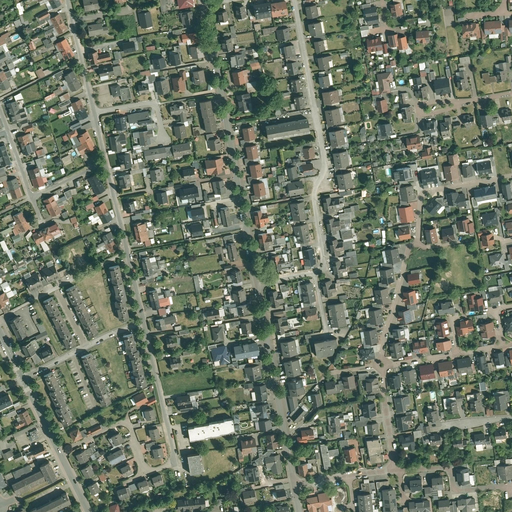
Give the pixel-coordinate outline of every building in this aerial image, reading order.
[(83,0),(85,9),(90,9),(90,7),(99,5),(98,0),(83,0)] [(172,0),(160,0),(163,13),(168,12),(166,4),(173,3),(172,0)] [(286,1),(270,3),(272,15),(273,16),(288,13),(286,1)] [(270,3),(254,6),(256,18),(272,15),(270,3)] [(394,4),(391,5),(393,15),(402,14),(400,3),(394,4)] [(316,5),(307,6),(309,18),(318,16),(316,5)] [(244,6),(236,7),(237,17),(241,16),(241,18),(246,17),(245,12),(244,6)] [(371,8),(366,9),(367,17),(368,16),(378,14),(376,7),(371,8)] [(47,11),(39,15),(41,19),(48,15),(50,14),(47,11)] [(149,11),(139,13),(142,27),(152,25),(149,11)] [(192,11),(181,13),(183,24),(185,24),(193,22),(193,19),(192,11)] [(227,11),(218,12),(220,21),(223,20),(223,21),(228,20),(227,11)] [(50,18),(48,20),(50,25),(54,23),(55,25),(55,26),(63,21),(59,13),(50,18)] [(378,14),(368,16),(369,24),(380,22),(378,14)] [(41,19),(39,20),(41,24),(46,21),(48,20),(50,18),(48,15),(41,19)] [(63,21),(55,26),(59,33),(67,29),(63,21)] [(321,21),(310,23),(312,35),(314,34),(323,33),(322,33),(321,21)] [(501,21),(493,22),(494,34),(497,33),(498,32),(501,32),(501,25),(501,21)] [(493,22),(485,22),(485,27),(486,33),(489,33),(490,34),(494,34),(493,22)] [(102,23),(88,26),(90,35),(103,32),(103,33),(104,33),(102,27),(102,23)] [(287,28),(277,29),(277,30),(279,40),(289,38),(287,28)] [(429,31),(417,32),(418,42),(429,41),(429,31)] [(196,33),(178,36),(179,43),(187,42),(187,44),(189,44),(198,42),(196,33)] [(397,34),(389,36),(390,43),(391,46),(399,45),(398,38),(397,34)] [(381,37),(374,38),(377,50),(383,49),(382,44),(381,37)] [(398,38),(399,45),(399,48),(408,47),(406,37),(398,38)] [(231,38),(221,40),(223,51),(229,50),(229,49),(233,49),(231,38)] [(374,38),(368,39),(370,51),(377,50),(374,38)] [(66,39),(57,43),(61,51),(69,47),(66,39)] [(134,40),(121,43),(123,52),(136,50),(134,40)] [(322,40),(315,41),(317,51),(325,50),(323,40),(322,40)] [(198,46),(191,47),(191,48),(193,57),(203,55),(201,45),(198,46)] [(294,45),(284,46),(286,57),(289,57),(290,57),(290,56),(296,55),(294,45)] [(61,51),(56,53),(58,58),(63,56),(65,59),(74,54),(70,47),(69,47),(61,51)] [(121,50),(114,52),(116,60),(119,59),(123,58),(121,50)] [(97,51),(89,53),(89,56),(88,57),(88,61),(90,60),(91,63),(100,61),(98,55),(97,51)] [(110,53),(98,55),(100,61),(111,59),(110,53)] [(170,55),(172,65),(180,63),(178,55),(178,53),(176,54),(170,55)] [(240,54),(231,56),(231,60),(232,66),(236,66),(237,66),(237,65),(244,64),(243,56),(242,54),(240,54)] [(324,56),(318,57),(318,58),(320,68),(325,68),(330,67),(329,59),(332,59),(332,55),(324,56)] [(163,57),(153,59),(155,67),(155,68),(159,67),(165,66),(163,57)] [(297,62),(287,63),(288,69),(290,69),(291,73),(299,72),(297,62)] [(505,62),(499,63),(500,71),(497,71),(498,75),(499,81),(506,79),(506,76),(507,75),(506,66),(505,62)] [(112,65),(99,69),(98,66),(101,79),(101,78),(100,76),(114,73),(115,75),(122,74),(122,73),(121,73),(120,65),(113,67),(112,64),(112,65)] [(203,69),(194,71),(195,76),(196,83),(205,81),(204,76),(204,73),(203,73),(203,69)] [(62,70),(54,74),(57,81),(61,79),(59,77),(64,74),(62,70)] [(246,70),(233,73),(235,83),(248,81),(246,70)] [(466,70),(460,71),(461,79),(458,79),(459,89),(467,87),(466,84),(468,84),(466,74),(466,70)] [(73,71),(64,75),(68,83),(77,79),(73,71)] [(391,72),(378,75),(381,88),(389,87),(388,80),(389,79),(392,79),(391,72)] [(498,75),(490,76),(489,72),(482,73),(483,78),(486,78),(486,79),(485,79),(486,84),(491,83),(491,82),(499,81),(498,75)] [(328,75),(320,76),(322,86),(330,84),(328,75)] [(181,77),(175,78),(176,80),(173,81),(175,91),(184,89),(183,79),(182,76),(181,77)] [(420,77),(414,78),(415,88),(418,87),(422,86),(420,77)] [(7,78),(0,81),(0,85),(2,90),(11,86),(8,81),(7,78)] [(300,78),(291,80),(293,91),(302,89),(300,78)] [(77,79),(68,83),(72,91),(81,86),(77,79)] [(166,79),(156,81),(159,94),(159,93),(159,92),(168,91),(168,92),(169,91),(166,79)] [(449,79),(442,80),(444,92),(451,91),(449,79)] [(442,80),(435,81),(438,94),(444,92),(442,80)] [(148,83),(138,85),(140,94),(150,92),(148,83)] [(129,87),(120,89),(119,85),(111,87),(114,96),(121,95),(122,100),(132,98),(129,87)] [(422,86),(418,87),(419,91),(416,91),(417,97),(420,97),(428,96),(427,92),(429,92),(428,86),(422,86)] [(330,91),(324,92),(325,98),(338,95),(337,90),(330,91)] [(249,93),(237,95),(240,110),(249,109),(248,102),(251,101),(249,93)] [(404,93),(401,94),(402,100),(401,100),(401,103),(406,102),(406,99),(409,99),(408,93),(404,93)] [(303,95),(294,97),(296,109),(305,107),(303,95)] [(338,95),(325,98),(326,103),(332,102),(339,101),(338,95)] [(69,99),(59,104),(60,107),(71,102),(69,99)] [(80,99),(72,103),(71,102),(75,111),(84,107),(80,99)] [(211,99),(200,101),(203,117),(203,116),(206,131),(217,129),(214,114),(211,99)] [(383,100),(377,101),(378,101),(378,105),(378,106),(378,108),(379,109),(379,111),(387,110),(387,106),(387,105),(387,104),(386,103),(385,99),(383,100)] [(16,101),(7,104),(10,113),(19,110),(19,109),(16,101)] [(184,104),(170,106),(171,113),(180,112),(181,117),(187,116),(184,104)] [(412,106),(402,108),(404,118),(412,116),(411,113),(413,113),(412,106)] [(84,107),(75,111),(79,119),(88,115),(84,107)] [(24,108),(19,109),(19,110),(10,113),(13,123),(18,122),(26,119),(27,118),(24,108)] [(330,109),(326,110),(327,115),(328,114),(328,116),(328,117),(340,115),(340,114),(338,115),(337,108),(339,108),(330,109)] [(511,110),(508,111),(508,109),(502,110),(504,119),(510,118),(511,117),(511,110)] [(148,111),(131,114),(131,115),(133,122),(139,121),(140,125),(153,123),(152,118),(150,119),(148,111)] [(490,114),(482,115),(484,126),(493,125),(492,121),(491,114),(490,114)] [(340,115),(328,117),(328,119),(329,123),(329,124),(333,123),(341,122),(341,121),(339,122),(338,115),(340,115)] [(470,115),(464,116),(466,125),(475,124),(474,116),(470,116),(470,115)] [(125,116),(116,118),(117,126),(119,125),(119,129),(118,129),(118,130),(127,128),(126,122),(125,116)] [(26,119),(18,122),(20,128),(23,126),(28,125),(26,119)] [(298,121),(296,121),(278,124),(275,125),(275,124),(266,126),(268,139),(310,131),(308,119),(298,120),(298,121)] [(434,123),(430,123),(430,122),(424,123),(426,133),(435,131),(434,123)] [(446,122),(440,123),(443,137),(451,135),(449,124),(449,122),(446,122)] [(391,123),(381,125),(383,134),(383,135),(389,134),(392,133),(391,123)] [(28,125),(23,126),(25,132),(34,129),(32,124),(28,125)] [(177,125),(175,126),(176,130),(177,130),(178,137),(177,137),(187,136),(185,124),(177,125)] [(75,129),(68,133),(70,138),(73,136),(76,135),(78,134),(75,129)] [(334,131),(330,131),(330,132),(331,136),(332,136),(332,138),(331,138),(332,138),(344,136),(342,136),(341,130),(343,129),(334,131)] [(149,130),(139,132),(141,132),(141,136),(140,136),(142,145),(149,144),(151,143),(150,136),(154,136),(153,130),(149,130)] [(87,131),(78,136),(80,138),(78,139),(77,137),(74,138),(78,146),(91,139),(87,131)] [(27,134),(18,137),(21,146),(30,143),(27,134)] [(119,135),(111,137),(111,142),(112,142),(112,143),(113,145),(112,145),(112,146),(113,150),(115,150),(122,149),(120,142),(125,141),(125,143),(126,143),(125,135),(119,136),(119,135)] [(344,136),(332,138),(332,139),(332,140),(332,141),(333,145),(337,144),(345,143),(343,143),(342,137),(344,136)] [(419,137),(408,139),(409,148),(418,147),(418,148),(421,147),(419,137)] [(214,139),(209,140),(211,150),(221,148),(219,138),(214,139)] [(78,146),(82,154),(95,147),(91,139),(78,146)] [(30,143),(21,146),(24,154),(33,151),(30,143)] [(190,143),(173,146),(174,155),(174,156),(183,155),(183,153),(192,152),(190,143)] [(173,146),(165,147),(167,156),(174,155),(173,146)] [(165,147),(145,151),(146,159),(154,157),(155,158),(167,156),(165,147)] [(307,148),(304,148),(304,149),(305,158),(314,157),(314,153),(314,150),(313,150),(312,147),(307,148)] [(430,147),(425,148),(426,152),(422,153),(423,159),(432,157),(430,147)] [(44,163),(42,156),(45,156),(43,148),(35,151),(37,158),(34,159),(35,166),(44,163)] [(338,152),(334,153),(335,156),(336,156),(336,159),(336,160),(348,157),(346,157),(345,151),(347,151),(347,150),(338,152)] [(8,154),(0,156),(0,160),(1,165),(11,162),(8,154)] [(129,154),(120,156),(122,168),(131,167),(132,167),(131,164),(129,154)] [(61,159),(63,164),(70,160),(68,155),(61,159)] [(53,160),(55,166),(61,163),(58,157),(53,160)] [(348,157),(336,160),(337,163),(336,163),(337,166),(337,167),(341,166),(349,164),(348,164),(346,158),(348,158),(348,157)] [(215,159),(206,161),(207,168),(208,169),(208,171),(210,172),(213,172),(213,173),(216,172),(222,171),(222,170),(221,164),(223,164),(221,158),(215,159)] [(453,160),(450,161),(450,166),(446,166),(447,171),(446,171),(447,180),(459,178),(456,165),(455,165),(454,163),(453,160)] [(491,161),(484,162),(486,173),(493,172),(492,166),(491,161)] [(477,163),(478,168),(479,174),(486,173),(484,162),(477,163)] [(306,165),(302,165),(302,166),(303,169),(302,171),(302,172),(304,173),(304,174),(314,172),(312,164),(306,165)] [(469,166),(463,167),(465,177),(472,175),(471,170),(470,165),(469,166)] [(295,166),(287,168),(289,178),(297,176),(295,166)] [(38,167),(29,170),(32,179),(41,175),(38,167)] [(407,179),(408,179),(413,178),(412,171),(411,167),(408,167),(396,169),(398,180),(399,180),(407,179)] [(194,168),(183,170),(185,179),(196,177),(194,168)] [(160,169),(151,170),(152,181),(162,179),(161,176),(164,176),(163,172),(160,172),(160,169)] [(422,171),(421,171),(423,178),(424,184),(438,182),(437,177),(435,169),(422,171)] [(342,173),(338,174),(339,178),(340,181),(339,181),(352,179),(350,179),(349,173),(350,172),(342,173)] [(97,174),(88,178),(92,186),(101,182),(97,174)] [(128,174),(119,177),(121,184),(122,188),(131,185),(128,174)] [(41,175),(32,179),(35,187),(44,184),(42,178),(41,175)] [(16,178),(7,182),(9,186),(10,190),(19,187),(16,178)] [(352,179),(339,181),(340,181),(340,184),(341,188),(345,187),(353,186),(353,185),(351,186),(350,179),(352,179)] [(222,180),(213,182),(213,183),(214,182),(216,194),(219,194),(225,193),(224,189),(222,180)] [(101,182),(92,186),(96,194),(105,189),(101,182)] [(291,183),(289,184),(289,185),(291,194),(303,192),(301,182),(291,183)] [(502,184),(504,199),(506,198),(511,197),(511,191),(511,183),(502,184)] [(405,187),(401,187),(401,188),(402,194),(414,192),(413,185),(405,187)] [(169,187),(166,187),(167,191),(172,190),(173,194),(175,193),(175,189),(174,186),(169,187)] [(19,187),(10,190),(11,193),(13,198),(22,195),(19,187)] [(197,187),(180,190),(181,199),(199,195),(197,187)] [(489,187),(482,188),(482,189),(475,190),(476,197),(477,200),(477,199),(481,199),(490,197),(490,198),(497,197),(495,187),(489,188),(489,187)] [(70,189),(64,192),(67,199),(72,196),(72,195),(70,189)] [(166,191),(157,193),(159,202),(164,202),(164,200),(167,200),(166,191)] [(414,192),(402,194),(403,199),(403,200),(407,200),(415,198),(414,192)] [(457,192),(447,194),(448,199),(449,204),(450,204),(459,203),(458,195),(457,192)] [(458,195),(459,203),(459,206),(466,205),(467,204),(466,201),(465,194),(458,195)] [(53,196),(44,200),(48,208),(57,204),(56,201),(53,196)] [(86,204),(97,199),(96,196),(85,201),(86,204)] [(331,197),(324,198),(325,206),(340,203),(339,199),(331,200),(331,197)] [(436,198),(435,200),(441,206),(442,206),(445,206),(444,200),(443,197),(436,198)] [(434,199),(426,208),(434,214),(441,206),(435,200),(434,199)] [(133,201),(125,203),(127,212),(135,210),(134,206),(133,201)] [(298,202),(291,203),(293,212),(304,210),(303,206),(304,206),(303,201),(298,202)] [(93,202),(85,206),(88,210),(95,206),(93,202)] [(340,203),(325,206),(326,213),(333,212),(333,208),(344,206),(343,202),(340,203)] [(104,203),(96,207),(98,212),(89,217),(90,220),(99,215),(108,211),(104,203)] [(57,204),(48,208),(52,216),(61,212),(58,206),(57,204)] [(186,210),(188,220),(205,217),(203,207),(199,208),(198,204),(189,205),(190,209),(186,210)] [(410,206),(406,207),(401,208),(402,215),(401,215),(402,222),(414,220),(411,206),(410,206)] [(228,207),(221,208),(222,217),(230,216),(228,207)] [(261,210),(254,211),(256,219),(263,217),(262,213),(261,210)] [(304,210),(293,212),(294,220),(299,219),(306,218),(306,213),(304,214),(304,210)] [(108,211),(99,215),(100,216),(94,219),(95,221),(101,218),(103,223),(112,218),(108,211)] [(22,212),(13,216),(17,224),(26,219),(22,212)] [(483,215),(485,225),(498,223),(496,217),(496,213),(483,215)] [(230,216),(222,217),(223,222),(224,226),(231,224),(230,216)] [(334,218),(326,219),(328,227),(345,224),(352,222),(351,218),(350,216),(340,218),(340,220),(334,221),(334,218)] [(263,217),(256,219),(257,226),(264,225),(263,221),(263,217)] [(26,219),(17,224),(21,232),(30,227),(26,219)] [(468,219),(458,220),(460,230),(469,229),(470,228),(469,223),(468,219)] [(141,222),(134,224),(136,232),(146,230),(149,229),(147,222),(145,223),(141,223),(141,222)] [(56,223),(49,227),(53,235),(61,232),(56,223)] [(201,224),(192,226),(193,235),(203,234),(201,224)] [(300,225),(295,226),(296,235),(309,232),(307,224),(300,225)] [(345,224),(328,227),(329,234),(336,233),(336,230),(345,228),(345,224)] [(48,227),(41,230),(41,231),(45,239),(47,239),(51,236),(53,235),(49,227),(48,227)] [(402,228),(399,229),(401,239),(411,237),(409,228),(409,227),(402,228)] [(435,228),(426,230),(428,242),(437,240),(435,229),(435,228)] [(453,228),(446,229),(446,230),(444,231),(443,232),(444,240),(455,238),(454,233),(453,228)] [(146,230),(136,232),(138,241),(145,239),(145,238),(148,237),(146,230)] [(41,231),(33,235),(37,244),(40,242),(45,240),(45,239),(41,231)] [(111,232),(102,236),(105,241),(106,244),(115,240),(111,232)] [(309,232),(296,235),(297,235),(298,242),(300,242),(309,240),(310,240),(308,233),(309,232)] [(265,233),(258,234),(260,242),(267,240),(266,236),(265,233)] [(492,233),(483,235),(484,245),(494,243),(493,240),(494,240),(493,236),(492,236),(492,233)] [(267,240),(260,242),(261,249),(268,248),(268,244),(273,244),(273,245),(281,243),(281,241),(280,238),(272,239),(267,240)] [(337,239),(330,241),(331,248),(347,245),(353,244),(352,240),(337,243),(337,239)] [(9,260),(12,259),(3,240),(0,241),(0,245),(2,251),(5,250),(9,260)] [(45,240),(40,242),(45,251),(49,249),(45,240)] [(115,240),(106,244),(110,252),(119,247),(115,240)] [(234,242),(227,243),(229,252),(236,250),(235,242),(234,242)] [(347,245),(331,248),(333,256),(340,254),(339,251),(347,249),(347,245)] [(307,249),(303,250),(304,258),(315,256),(314,254),(313,248),(307,249)] [(394,248),(386,250),(387,256),(399,254),(398,248),(394,248)] [(236,250),(229,252),(230,257),(231,260),(238,259),(236,250)] [(399,254),(387,256),(388,262),(388,263),(392,262),(400,261),(399,254)] [(502,254),(491,256),(492,265),(498,264),(504,263),(505,263),(504,261),(503,255),(502,254)] [(278,255),(272,256),(273,263),(278,262),(280,262),(279,258),(278,255)] [(315,256),(304,258),(305,265),(306,265),(310,264),(316,263),(315,258),(315,256)] [(149,257),(140,259),(141,261),(142,261),(143,267),(151,265),(150,262),(149,257)] [(273,263),(274,271),(282,270),(281,269),(283,269),(284,270),(291,268),(291,267),(290,260),(288,261),(285,261),(280,262),(278,262),(273,263)] [(340,260),(333,262),(335,269),(341,268),(341,264),(340,260)] [(54,264),(48,267),(54,280),(60,277),(58,272),(54,264)] [(126,299),(118,265),(110,267),(112,276),(109,276),(109,278),(112,277),(115,293),(113,293),(114,295),(116,294),(117,301),(116,302),(117,310),(115,311),(116,313),(118,312),(120,319),(128,317),(125,300),(126,299)] [(151,265),(143,267),(145,276),(153,274),(152,270),(151,265)] [(48,267),(42,270),(46,278),(49,282),(54,280),(48,267)] [(335,269),(334,269),(336,277),(343,275),(342,272),(348,271),(347,267),(346,267),(341,268),(335,269)] [(383,270),(381,270),(382,276),(393,274),(392,269),(392,268),(383,270)] [(240,270),(231,272),(233,282),(242,280),(240,270)] [(41,281),(37,273),(31,276),(37,288),(43,286),(43,285),(41,281)] [(412,274),(408,275),(410,284),(420,282),(420,278),(418,277),(418,274),(418,273),(412,274)] [(393,274),(382,276),(383,282),(383,283),(385,282),(394,281),(393,274)] [(37,288),(31,276),(25,279),(29,287),(32,291),(37,288)] [(330,280),(323,282),(324,289),(336,287),(336,283),(332,283),(332,281),(330,281),(330,280)] [(305,284),(301,285),(303,293),(313,291),(312,283),(305,284)] [(98,333),(74,287),(74,286),(66,291),(69,297),(69,298),(70,297),(70,299),(71,299),(77,313),(78,313),(78,314),(78,315),(79,315),(85,328),(86,330),(90,337),(98,333)] [(336,287),(324,289),(326,296),(333,295),(332,291),(337,291),(336,287)] [(236,290),(230,291),(231,295),(233,295),(232,294),(234,293),(235,301),(246,299),(244,288),(236,290)] [(380,289),(376,290),(377,297),(388,295),(387,289),(387,288),(380,289)] [(157,290),(149,292),(151,300),(159,299),(157,290)] [(276,290),(270,292),(271,299),(278,298),(277,294),(276,290)] [(498,291),(489,292),(491,302),(501,300),(500,295),(500,290),(498,291)] [(313,291),(303,293),(305,302),(312,301),(315,300),(313,291)] [(415,291),(404,292),(405,296),(404,296),(404,300),(405,300),(406,303),(407,303),(416,302),(417,301),(415,291)] [(5,292),(0,295),(0,301),(4,300),(8,298),(6,294),(5,292)] [(482,297),(477,298),(476,299),(475,294),(468,295),(470,303),(474,303),(475,310),(480,309),(484,308),(482,297)] [(388,295),(377,297),(378,302),(378,303),(382,302),(389,301),(388,295)] [(55,304),(52,297),(44,301),(48,309),(45,310),(46,311),(48,310),(56,324),(53,326),(54,327),(56,326),(63,340),(61,341),(62,342),(64,341),(68,348),(76,344),(72,337),(73,337),(71,335),(64,322),(65,322),(63,319),(63,320),(56,306),(57,306),(56,304),(55,304)] [(159,299),(151,300),(153,309),(160,307),(160,305),(168,303),(166,298),(166,297),(164,297),(159,299)] [(278,298),(271,299),(272,306),(279,305),(278,302),(278,298)] [(453,301),(439,304),(440,309),(439,309),(440,314),(455,311),(454,306),(453,301)] [(343,303),(329,305),(329,306),(330,310),(329,310),(330,313),(344,310),(342,303),(343,303)] [(247,305),(237,306),(239,315),(248,313),(247,305)] [(310,309),(305,310),(306,310),(306,314),(306,315),(306,317),(307,317),(307,320),(318,318),(317,308),(310,309)] [(218,309),(207,311),(208,318),(219,316),(218,309)] [(374,310),(370,311),(371,317),(382,315),(381,309),(374,310)] [(344,310),(330,313),(331,316),(332,319),(345,317),(344,310)] [(408,310),(399,311),(400,315),(399,315),(399,319),(400,319),(401,322),(412,320),(410,310),(408,310)] [(37,313),(32,316),(36,324),(41,321),(37,313)] [(382,315),(371,317),(372,323),(375,323),(383,321),(382,315)] [(23,320),(20,321),(18,316),(10,320),(19,338),(27,334),(22,325),(25,324),(23,320)] [(281,317),(274,318),(276,326),(283,324),(282,320),(281,317)] [(332,319),(331,319),(332,323),(333,327),(348,324),(347,324),(346,324),(345,317),(332,319)] [(164,318),(156,320),(158,329),(166,328),(165,324),(164,318)] [(447,320),(437,322),(438,329),(448,327),(447,320)] [(468,320),(465,320),(465,321),(461,322),(462,326),(463,333),(468,332),(468,330),(474,329),(472,320),(468,321),(468,320)] [(42,322),(36,324),(41,333),(46,330),(42,322)] [(250,322),(242,323),(243,333),(252,332),(250,322)] [(493,322),(480,324),(482,330),(493,328),(493,326),(494,326),(493,322)] [(283,324),(276,326),(277,333),(284,332),(284,329),(289,328),(288,323),(283,324)] [(219,327),(213,328),(214,339),(219,338),(219,340),(224,339),(222,331),(222,327),(219,327)] [(448,327),(438,329),(439,336),(450,334),(448,327)] [(400,329),(393,330),(394,337),(405,335),(404,328),(400,329)] [(493,328),(482,330),(483,337),(495,335),(495,331),(494,331),(493,328)] [(373,329),(365,331),(366,337),(377,335),(376,329),(373,329)] [(41,333),(38,334),(41,340),(49,336),(46,330),(41,333)] [(140,358),(138,350),(136,350),(132,333),(124,336),(128,353),(130,353),(138,387),(146,385),(145,377),(144,375),(141,360),(140,358)] [(175,335),(170,336),(169,336),(169,338),(167,338),(166,338),(168,347),(168,346),(177,344),(177,345),(178,345),(176,334),(175,335)] [(377,335),(366,337),(367,343),(367,344),(370,343),(378,342),(377,335)] [(337,338),(315,342),(317,356),(321,355),(321,354),(325,353),(325,354),(330,354),(330,352),(334,351),(335,349),(334,345),(338,344),(338,343),(337,338)] [(35,339),(22,345),(28,356),(32,354),(39,350),(40,352),(42,352),(39,346),(35,339)] [(286,341),(281,342),(282,345),(283,345),(284,348),(282,348),(282,349),(295,346),(297,346),(296,346),(295,346),(294,340),(295,340),(295,339),(286,341)] [(426,340),(420,341),(422,352),(428,351),(426,340)] [(451,340),(437,342),(438,349),(444,348),(444,349),(450,348),(452,345),(451,340)] [(420,341),(413,342),(415,353),(422,352),(420,341)] [(400,342),(390,343),(391,350),(402,348),(401,342),(400,342)] [(256,343),(235,347),(237,359),(258,354),(256,343)] [(217,348),(212,349),(212,350),(214,358),(219,357),(219,359),(219,360),(220,360),(221,364),(229,362),(226,346),(217,348)] [(295,346),(282,349),(284,355),(287,355),(296,353),(295,346)] [(42,352),(40,352),(43,359),(44,360),(55,355),(51,347),(42,352)] [(402,348),(391,350),(393,357),(403,355),(402,348)] [(373,349),(362,350),(362,353),(361,354),(361,356),(362,356),(363,357),(363,359),(365,359),(366,359),(367,359),(367,358),(373,357),(374,356),(374,353),(373,349)] [(39,350),(32,354),(36,362),(43,359),(40,352),(39,350)] [(503,352),(495,353),(496,364),(505,363),(504,357),(503,352)] [(111,402),(90,353),(82,357),(85,364),(86,366),(92,380),(91,380),(92,382),(93,382),(99,396),(98,396),(99,398),(100,398),(103,405),(111,402)] [(179,355),(173,356),(173,355),(173,358),(170,358),(171,367),(172,367),(172,366),(177,366),(177,365),(181,365),(180,354),(179,354),(179,355)] [(485,355),(477,356),(479,369),(483,368),(483,373),(489,372),(488,363),(486,363),(485,355)] [(471,358),(467,358),(467,359),(464,360),(466,371),(473,370),(471,358)] [(288,361),(285,361),(285,365),(287,365),(288,367),(286,368),(300,366),(300,365),(298,366),(297,360),(299,359),(288,361)] [(464,360),(462,360),(461,359),(458,360),(460,372),(466,371),(464,360)] [(452,361),(448,361),(448,363),(446,363),(448,375),(454,373),(453,369),(452,361)] [(446,363),(443,364),(443,362),(439,363),(440,371),(441,376),(448,375),(446,363)] [(433,364),(429,365),(430,366),(427,366),(429,378),(435,377),(434,370),(433,364)] [(252,366),(245,367),(246,373),(249,372),(250,379),(261,377),(259,368),(259,365),(252,366)] [(300,366),(286,368),(288,368),(288,371),(287,371),(287,375),(291,375),(301,373),(301,372),(300,373),(298,366),(300,366)] [(424,366),(420,366),(421,370),(423,379),(429,378),(427,366),(424,367),(424,366)] [(415,369),(404,371),(406,382),(410,382),(413,381),(417,380),(415,369)] [(72,421),(64,405),(66,404),(58,388),(60,388),(52,372),(44,376),(52,391),(50,392),(58,408),(56,409),(64,425),(72,421)] [(353,375),(344,377),(344,380),(346,389),(350,388),(350,387),(355,386),(353,375)] [(393,378),(390,378),(391,387),(392,387),(393,388),(396,388),(397,386),(401,386),(400,382),(399,376),(393,377),(393,378)] [(292,380),(289,381),(289,385),(291,385),(291,387),(290,388),(304,385),(302,385),(301,379),(302,379),(302,378),(292,380)] [(367,379),(368,392),(379,392),(378,378),(367,379)] [(335,381),(325,383),(327,392),(337,391),(336,385),(335,381)] [(265,384),(255,386),(257,399),(267,397),(265,384)] [(304,385),(290,388),(291,388),(292,391),(290,391),(291,395),(295,394),(305,392),(304,392),(302,386),(304,386),(304,385)] [(144,392),(134,397),(138,405),(148,400),(144,392)] [(9,394),(2,397),(6,406),(13,403),(9,394)] [(319,394),(312,395),(313,405),(321,404),(319,394)] [(505,394),(494,396),(495,404),(496,404),(497,408),(496,409),(506,408),(505,402),(506,401),(505,394)] [(188,395),(177,397),(178,404),(179,404),(191,402),(190,396),(190,395),(188,395)] [(409,396),(395,398),(396,398),(397,398),(398,405),(397,405),(398,410),(404,409),(406,409),(405,402),(409,402),(410,403),(409,396)] [(156,397),(147,402),(148,405),(156,401),(156,397)] [(295,397),(289,398),(292,411),(298,405),(296,397),(295,397)] [(475,400),(471,400),(472,410),(481,409),(480,405),(482,405),(481,399),(475,400)] [(456,401),(447,402),(449,413),(458,411),(458,408),(457,403),(456,401)] [(191,402),(179,404),(178,404),(178,405),(180,405),(181,411),(192,410),(194,409),(193,409),(192,402),(191,402)] [(374,403),(363,405),(365,416),(376,415),(374,403)] [(301,407),(291,417),(297,422),(306,412),(301,407)] [(153,409),(145,410),(145,411),(146,410),(148,419),(147,419),(155,417),(153,409)] [(22,420),(15,424),(17,428),(24,425),(32,421),(27,410),(19,414),(22,420)] [(433,410),(427,411),(429,421),(438,419),(437,410),(433,410)] [(331,416),(332,424),(340,423),(340,420),(344,419),(344,415),(331,416)] [(407,415),(398,417),(398,421),(399,421),(399,424),(400,429),(409,428),(408,422),(412,421),(412,415),(407,415)] [(209,423),(194,425),(194,426),(188,427),(190,439),(205,437),(205,436),(220,434),(220,433),(230,431),(235,430),(233,418),(224,419),(224,420),(209,422),(209,423)] [(268,420),(259,421),(261,429),(264,429),(265,428),(271,427),(270,419),(268,420)] [(340,423),(332,424),(333,431),(346,430),(345,426),(341,426),(340,423)] [(378,423),(368,424),(369,433),(379,432),(378,423)] [(87,432),(86,432),(88,436),(102,429),(100,425),(87,432)] [(78,428),(70,432),(70,433),(70,434),(70,436),(72,436),(74,440),(82,437),(82,436),(81,433),(80,431),(78,428)] [(157,428),(149,429),(149,430),(150,430),(152,438),(151,438),(159,437),(157,428)] [(312,429),(302,431),(302,437),(303,439),(306,438),(314,437),(312,429)] [(506,429),(495,430),(496,438),(507,437),(506,432),(506,429)] [(119,432),(108,438),(110,443),(111,443),(113,446),(121,442),(124,441),(122,436),(121,436),(119,432)] [(275,434),(266,435),(268,447),(275,446),(277,446),(277,442),(278,442),(277,437),(276,437),(275,434)] [(437,434),(431,435),(432,441),(432,444),(442,443),(441,435),(438,435),(437,434)] [(485,434),(475,435),(476,443),(487,442),(486,437),(485,437),(485,434)] [(413,436),(404,437),(404,435),(400,436),(401,441),(403,440),(404,446),(409,445),(410,449),(415,448),(414,444),(415,444),(413,436)] [(462,437),(454,438),(455,447),(463,445),(464,445),(463,441),(462,437)] [(252,439),(251,438),(248,439),(250,451),(257,450),(255,438),(252,439)] [(373,439),(369,440),(367,440),(368,447),(369,447),(382,445),(381,441),(380,441),(379,438),(373,439)] [(248,439),(245,439),(244,440),(241,440),(243,452),(250,451),(248,439)] [(43,445),(33,450),(33,451),(27,454),(29,459),(31,458),(30,457),(35,455),(36,456),(46,451),(47,450),(46,448),(45,448),(43,445)] [(122,445),(114,449),(114,448),(112,450),(113,453),(117,450),(118,451),(122,449),(124,448),(122,445)] [(327,445),(320,446),(324,469),(331,468),(329,455),(339,453),(338,448),(328,450),(327,445)] [(355,447),(349,448),(349,445),(345,446),(345,449),(346,457),(348,457),(349,461),(357,460),(355,447)] [(382,445),(369,447),(370,455),(382,453),(381,450),(383,450),(382,445)] [(91,447),(84,451),(86,454),(88,457),(94,454),(91,447)] [(162,447),(153,449),(154,454),(155,453),(156,457),(155,458),(163,456),(162,452),(163,451),(162,447)] [(113,453),(107,456),(111,464),(117,461),(122,458),(121,457),(125,455),(125,457),(125,456),(122,449),(118,451),(117,450),(113,453)] [(84,450),(76,454),(76,455),(78,454),(80,458),(78,458),(81,462),(89,458),(88,457),(86,454),(84,451),(84,450)] [(9,451),(2,454),(5,459),(11,457),(9,451)] [(21,452),(14,456),(15,458),(16,461),(24,458),(21,452)] [(199,453),(187,455),(190,473),(202,472),(199,453)] [(382,453),(370,455),(372,455),(373,462),(383,461),(382,457),(384,457),(384,453),(382,453)] [(279,454),(270,456),(270,457),(269,457),(265,458),(267,466),(267,464),(272,463),(273,473),(282,471),(279,454)] [(259,457),(258,458),(254,460),(256,462),(257,465),(263,464),(262,458),(262,455),(259,457)] [(57,477),(49,461),(40,465),(41,465),(43,469),(47,479),(49,482),(57,477)] [(307,463),(298,465),(300,475),(309,473),(308,468),(307,463)] [(125,466),(121,468),(125,476),(129,474),(128,473),(132,471),(133,472),(129,464),(126,466),(125,466)] [(511,464),(510,465),(499,466),(499,472),(503,472),(504,478),(511,477),(511,464)] [(29,465),(23,467),(26,473),(26,474),(32,471),(29,465)] [(89,465),(82,469),(83,468),(85,472),(84,473),(86,477),(85,477),(86,477),(94,473),(92,468),(91,469),(89,465)] [(257,466),(248,468),(249,475),(250,475),(251,480),(250,480),(259,478),(257,466)] [(23,467),(12,472),(16,479),(21,476),(21,475),(26,473),(23,467)] [(43,469),(12,484),(17,494),(28,489),(28,488),(47,479),(43,469)] [(457,471),(458,482),(470,481),(469,470),(457,471)] [(161,475),(152,478),(153,480),(155,485),(155,486),(155,485),(163,482),(163,483),(161,475)] [(417,479),(410,480),(411,484),(411,489),(412,489),(423,488),(422,479),(421,476),(417,477),(417,479)] [(443,476),(432,477),(434,488),(444,487),(443,476)] [(146,480),(138,483),(141,491),(141,490),(148,487),(149,488),(149,487),(147,482),(146,480)] [(95,482),(88,486),(89,485),(93,493),(92,494),(100,490),(95,482)] [(369,482),(362,483),(362,489),(360,489),(361,494),(370,493),(370,492),(370,489),(369,483),(369,482)] [(126,487),(117,491),(120,498),(120,497),(128,494),(128,495),(129,495),(126,488),(126,487)] [(393,488),(383,489),(383,490),(384,490),(385,497),(383,497),(396,496),(395,492),(394,492),(393,488)] [(245,492),(242,492),(243,492),(244,502),(256,500),(254,490),(245,492)] [(285,490),(277,491),(278,499),(287,498),(285,490)] [(52,501),(49,502),(36,509),(36,508),(31,510),(31,511),(49,511),(66,504),(71,502),(66,492),(61,495),(62,496),(52,501)] [(329,492),(318,494),(318,496),(307,498),(308,503),(307,503),(308,508),(309,508),(309,511),(331,511),(329,511),(327,505),(333,504),(332,498),(330,499),(329,492)] [(396,496),(383,497),(383,498),(385,497),(386,505),(384,505),(397,504),(397,503),(395,504),(395,500),(396,500),(396,496)] [(205,497),(195,498),(191,498),(192,506),(196,506),(196,505),(197,505),(197,507),(199,507),(199,508),(203,507),(203,506),(206,506),(205,497)] [(188,499),(177,500),(178,509),(181,509),(182,510),(185,509),(185,508),(188,508),(187,506),(189,506),(189,507),(192,506),(191,498),(188,499)] [(463,500),(458,500),(459,508),(464,508),(464,511),(471,511),(471,507),(476,507),(475,499),(471,499),(470,498),(464,499),(464,498),(463,498),(463,500)] [(430,511),(429,500),(410,502),(411,506),(411,511),(413,511),(420,511),(420,509),(423,509),(423,511),(422,511),(430,511)] [(449,500),(439,501),(440,510),(450,509),(450,505),(449,500)]
